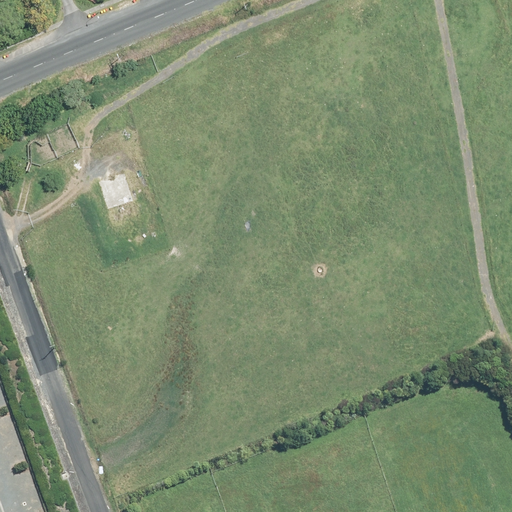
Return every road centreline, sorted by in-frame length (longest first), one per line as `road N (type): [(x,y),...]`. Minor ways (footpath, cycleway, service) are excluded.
road 1 (unclassified): [(102,511),(0,203)]
road 2 (secondary): [(0,80),(191,0)]
